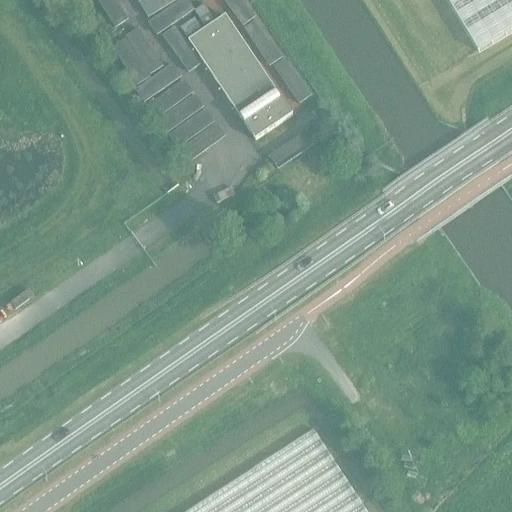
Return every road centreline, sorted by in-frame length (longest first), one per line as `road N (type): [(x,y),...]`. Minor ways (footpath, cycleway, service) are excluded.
road 1 (primary): [(0,487),(511,131)]
road 2 (unclassified): [(38,511),(297,321)]
